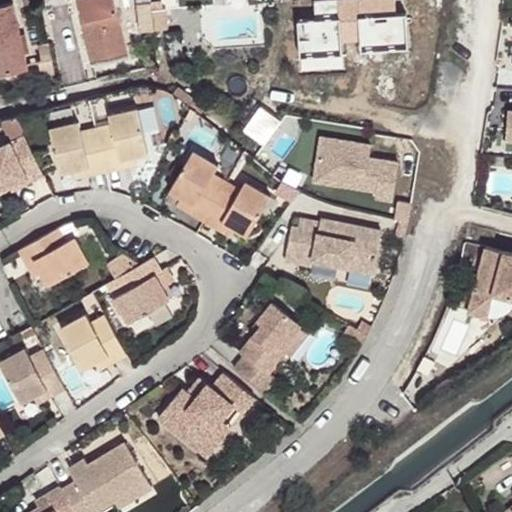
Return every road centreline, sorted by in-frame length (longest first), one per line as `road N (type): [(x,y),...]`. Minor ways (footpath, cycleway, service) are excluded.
road 1 (residential): [(0,474),(187,346),(215,309),(222,283),(211,263),(178,240),(115,209),(61,210),(0,241)]
road 2 (residential): [(226,511),(364,391),(441,224)]
road 3 (residential): [(0,110),(146,76)]
road 4 (residential): [(511,422),(393,511)]
